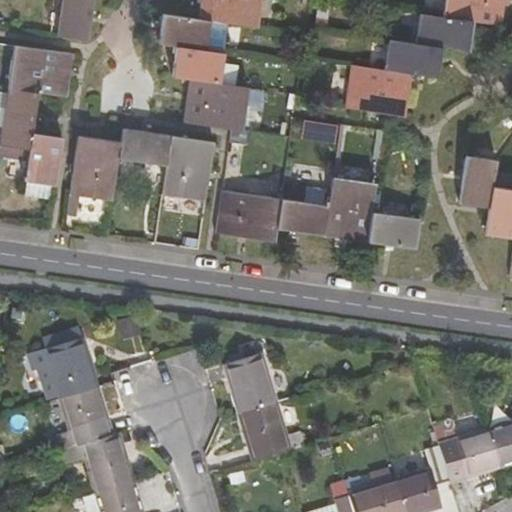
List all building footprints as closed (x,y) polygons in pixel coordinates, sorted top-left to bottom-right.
[(61,0),(56,36),(86,41),(91,0),(61,0)] [(219,84),(224,54),(206,50),(211,21),(229,24),(255,28),(258,0),(199,0),(197,19),(163,14),(158,44),(175,46),(171,76),(188,79),(182,122),(229,130),(241,132),(247,88),(219,84)] [(443,0),(441,17),(418,13),(414,44),(388,40),(383,70),(351,65),(344,109),(401,117),(408,74),(435,78),(440,48),(467,51),(471,22),(500,26),(503,0),(443,0)] [(224,54),(229,24),(211,21),(206,50),(224,54)] [(6,93),(4,108),(0,132),(0,157),(27,162),(24,181),(27,183),(25,195),(49,199),(51,186),(55,185),(61,138),(32,134),(34,115),(38,93),(67,97),(72,55),(13,46),(7,87),(6,93)] [(264,110),(265,88),(250,87),(248,109),(264,110)] [(122,128),(119,142),(77,136),(65,213),(75,216),(78,196),(111,201),(118,159),(166,166),(162,195),(204,201),(212,142),(170,136),(122,128)] [(511,190),(491,187),(495,160),(465,156),(459,203),(488,208),(485,234),(511,238),(511,253),(509,277),(511,276),(511,190)] [(301,202),(303,185),(281,182),(278,199),(220,191),(214,234),(272,243),(274,229),(323,236),(366,243),(414,250),(418,220),(370,212),(374,184),(332,178),(330,189),(328,207),(301,202)] [(330,189),(303,185),(301,202),(328,207),(330,189)] [(138,330),(134,317),(119,321),(124,335),(138,330)] [(42,337),(46,349),(81,338),(77,326),(42,337)] [(81,338),(46,349),(59,394),(95,384),(81,338)] [(35,369),(44,399),(59,394),(46,349),(25,354),(30,370),(35,369)] [(224,364),(238,411),(273,400),(259,354),(224,364)] [(50,436),(54,448),(59,446),(109,431),(95,384),(59,394),(70,430),(50,436)] [(284,435),(273,400),(238,411),(248,443),(250,448),(253,460),(282,452),(304,445),(299,431),(284,435)] [(464,478),(499,467),(488,431),(456,440),(449,418),(431,423),(437,446),(448,481),(461,477),(464,478)] [(511,423),(488,431),(499,467),(511,462),(511,423)] [(116,429),(109,431),(114,448),(121,446),(116,429)] [(85,456),(94,488),(131,478),(121,446),(114,448),(109,431),(59,446),(64,462),(85,456)] [(429,469),(395,479),(405,511),(421,511),(441,506),(434,486),(448,481),(437,446),(424,450),(429,469)] [(359,477),(343,482),(352,511),(405,511),(395,479),(363,488),(359,477)] [(101,511),(141,511),(131,478),(94,488),(95,492),(101,511)] [(337,511),(352,511),(343,482),(329,486),(335,504),(337,511)] [(82,496),(86,511),(101,511),(95,492),(82,496)]
